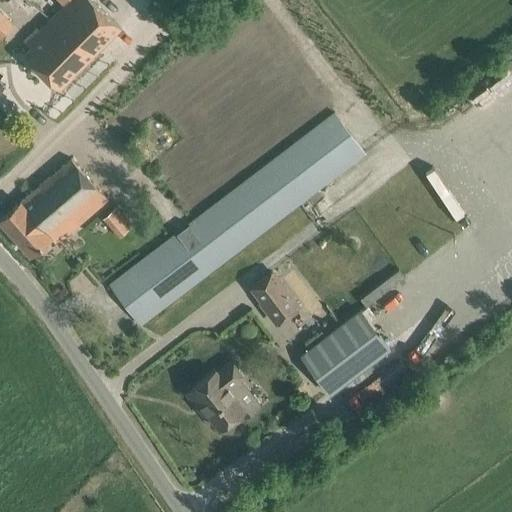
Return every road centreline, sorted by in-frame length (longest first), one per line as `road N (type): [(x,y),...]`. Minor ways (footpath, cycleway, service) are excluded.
road 1 (unclassified): [(180,511),(34,293),(0,257)]
road 2 (unclassified): [(0,192),(157,34)]
